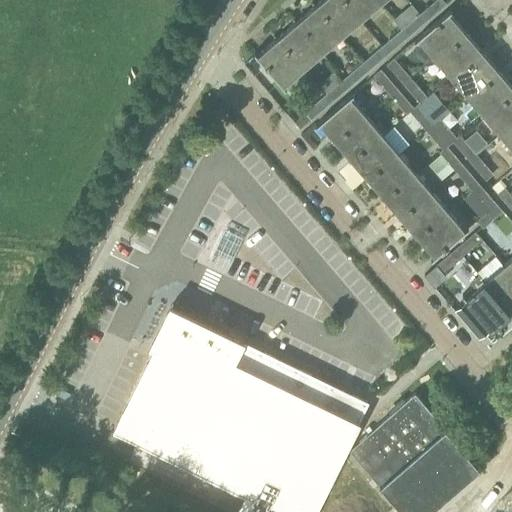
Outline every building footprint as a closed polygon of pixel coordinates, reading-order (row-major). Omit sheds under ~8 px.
[(341,36),(361,20),(344,0),(322,0),(316,6),(341,36)] [(344,0),(361,20),(380,4),(377,0),(344,0)] [(444,0),(436,0),(421,13),(427,20),(448,3),(444,0)] [(322,52),(341,36),(316,6),(296,22),(322,52)] [(436,57),(466,31),(449,12),(419,37),(436,57)] [(421,13),(402,29),(408,37),(427,20),(421,13)] [(303,69),(322,52),(296,22),(277,38),(303,69)] [(389,53),(408,37),(402,29),(383,46),(389,53)] [(452,76),(482,50),(466,31),(436,57),(452,76)] [(283,85),(303,69),(277,38),(257,55),(283,85)] [(370,70),(389,53),(383,46),(363,62),(370,70)] [(469,95),(499,69),(482,50),(452,76),(469,95)] [(405,84),(412,77),(395,57),(388,63),(405,84)] [(350,86),(370,70),(363,62),(344,79),(350,86)] [(391,94),(398,88),(382,68),(375,75),(391,94)] [(485,114),(511,91),(511,84),(499,69),(469,95),(485,114)] [(412,77),(405,84),(420,102),(428,95),(412,77)] [(331,103),(350,86),(344,79),(325,95),(331,103)] [(407,113),(415,107),(398,88),(391,94),(407,113)] [(502,133),(511,124),(511,91),(485,114),(502,133)] [(306,111),(313,119),(331,103),(325,95),(306,111)] [(337,141),(368,114),(351,95),(320,122),(337,141)] [(420,102),(418,104),(434,123),(441,117),(425,99),(429,96),(428,95),(420,102)] [(427,129),(434,123),(418,104),(415,107),(407,113),(408,114),(411,111),(427,129)] [(368,114),(337,141),(353,160),(384,133),(368,114)] [(434,123),(435,125),(450,142),(457,136),(442,118),(441,117),(434,123)] [(434,123),(427,129),(443,148),(450,142),(435,125),(434,123)] [(511,124),(502,133),(511,145),(511,124)] [(466,139),(476,152),(488,142),(477,130),(466,139)] [(370,179),(401,152),(384,133),(353,160),(370,179)] [(450,142),(451,144),(454,141),(471,160),(478,154),(476,152),(466,139),(461,134),(458,137),(457,136),(450,142)] [(440,152),(456,170),(464,164),(449,146),(451,144),(450,142),(443,148),(444,149),(440,152)] [(401,152),(370,179),(386,198),(417,171),(401,152)] [(471,160),(487,180),(495,173),(493,172),(478,154),(471,160)] [(464,164),(456,170),(473,189),(480,183),(464,164)] [(403,217),(434,190),(417,171),(386,198),(403,217)] [(490,210),(498,203),(480,183),(473,189),(490,210)] [(511,193),(506,186),(499,193),(511,208),(511,193)] [(419,236),(450,209),(434,190),(403,217),(419,236)] [(498,203),(490,210),(478,220),(484,227),(504,211),(498,203)] [(450,209),(419,236),(436,255),(467,228),(450,209)] [(457,247),(464,255),(483,238),(476,231),(457,247)] [(444,272),(464,255),(457,247),(437,264),(444,272)] [(511,255),(503,262),(511,272),(511,255)] [(511,310),(511,309),(511,272),(503,262),(484,279),(511,310)] [(474,288),(465,295),(468,299),(492,327),(511,310),(484,279),(480,274),(470,283),(474,288)] [(492,327),(468,299),(458,307),(455,310),(479,338),(482,335),(492,327)] [(118,426),(116,430),(253,497),(252,498),(245,511),(282,511),(283,511),(285,511),(314,511),(319,502),(339,511),(376,511),(419,425),(368,401),(365,400),(361,398),(244,341),(244,340),(229,333),(229,334),(175,308),(155,348),(155,349),(151,357),(146,367),(142,376),(137,386),(132,397),(127,407),(122,416),(118,426)]
